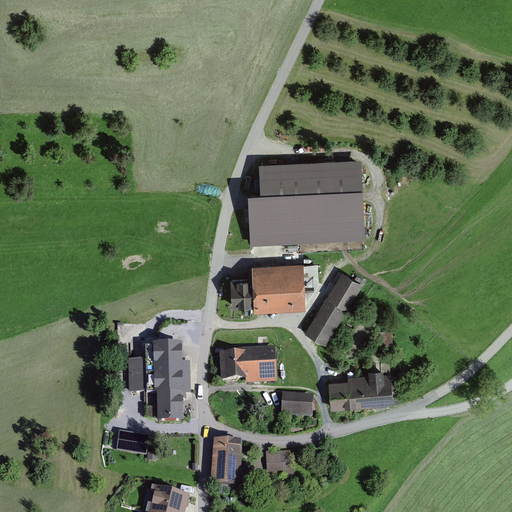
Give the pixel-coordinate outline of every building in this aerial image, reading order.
[(264,192),(251,192),(253,246),(366,241),(362,159),(263,164),(264,192)] [(257,280),(232,281),(234,308),(258,307),(258,313),(309,310),(306,266),(256,269),(257,280)] [(362,285),(342,273),(306,333),(326,345),(362,285)] [(120,344),(131,344),(130,322),(118,323),(120,344)] [(382,345),(393,345),(393,331),(382,331),(382,345)] [(246,355),(221,357),(222,383),(247,381),(247,386),(279,384),(277,349),(246,351),(246,355)] [(144,374),(130,374),(131,396),(158,395),(160,424),(186,423),(185,395),(193,394),(191,362),(143,364),(144,374)] [(393,405),(393,403),(391,377),(391,373),(384,374),(383,369),(368,370),(369,375),(348,377),(348,381),(329,383),(331,410),(393,405)] [(403,376),(391,377),(393,403),(405,402),(403,376)] [(315,398),(286,396),(284,417),(314,419),(315,398)] [(146,437),(123,434),(121,449),(144,452),(146,437)] [(214,441),(211,486),(240,488),(242,444),(214,441)] [(294,453),(268,453),(268,476),(294,476),(294,453)] [(183,511),(187,498),(157,491),(152,511),(183,511)]
